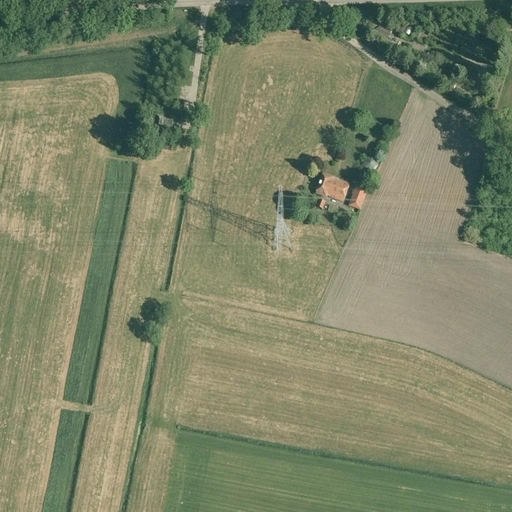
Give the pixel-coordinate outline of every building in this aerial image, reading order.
[(360,16),(375,13),(374,7),(365,9),(365,4),(358,5),(360,16)] [(374,36),(386,42),(392,31),(379,25),(374,36)] [(406,28),(400,25),(396,32),(402,35),(406,28)] [(404,33),(409,36),(413,30),(407,27),(404,33)] [(365,168),(369,171),(375,170),(378,166),(377,160),(373,157),(367,158),(364,163),(365,168)] [(363,176),(372,180),(374,175),(365,171),(363,176)] [(327,197),(343,202),(349,184),(338,180),(338,179),(323,174),(316,194),(327,198),(327,197)] [(348,206),(361,211),(368,189),(356,185),(348,206)] [(316,207),(323,210),(326,202),(319,200),(316,207)]
